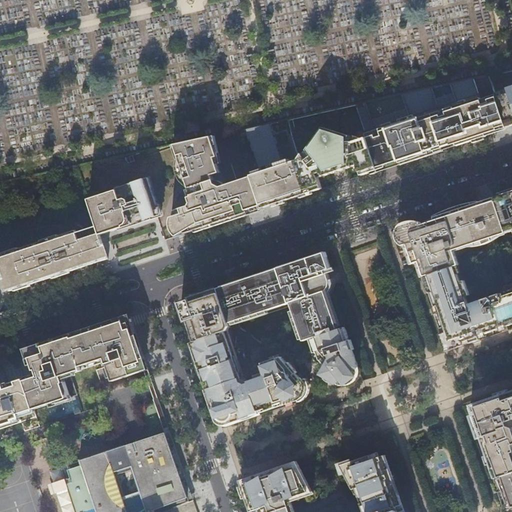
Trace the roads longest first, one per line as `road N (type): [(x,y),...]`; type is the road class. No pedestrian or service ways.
road 1 (residential): [(511,149),(145,269)]
road 2 (residential): [(153,291),(511,172)]
road 3 (residential): [(226,511),(153,291)]
road 4 (residential): [(0,342),(153,291)]
road 5 (residential): [(145,269),(0,316)]
